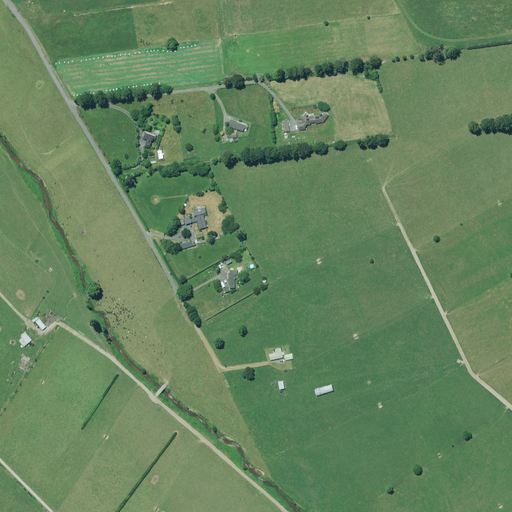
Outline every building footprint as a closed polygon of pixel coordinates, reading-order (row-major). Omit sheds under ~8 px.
[(304,115),(301,120),(302,121),(301,123),(302,124),(299,124),(300,131),(306,130),(306,128),(308,125),(324,122),(330,115),(324,111),(320,115),(314,116),(314,114),(311,114),(311,117),(309,117),(309,116),(306,114),(305,116),(304,115)] [(246,125),(231,120),(229,126),(244,132),(246,125)] [(159,135),(146,131),(145,134),(144,139),(148,140),(146,147),(151,148),(153,141),(156,142),(159,135)] [(233,141),(233,138),(238,138),(237,133),(230,134),(230,139),(231,141),(233,141)] [(208,213),(206,208),(194,211),(196,218),(192,219),(192,217),(186,218),(187,224),(198,222),(200,229),(208,228),(204,214),(208,213)] [(231,288),(236,288),(235,275),(239,275),(239,270),(231,270),(230,275),(230,287),(224,289),(226,293),(232,291),(231,288)] [(47,327),(38,317),(34,321),(35,323),(37,322),(44,330),(47,327)] [(33,340),(26,333),(22,336),(24,338),(20,341),(25,347),(33,340)] [(285,352),(283,353),(282,348),(276,349),(277,353),(270,355),(271,360),(284,358),(283,355),(286,355),(285,352)] [(30,360),(27,358),(21,367),(27,371),(31,365),(28,362),(30,360)] [(334,390),(333,385),(316,390),(318,395),(326,393),(334,390)]
